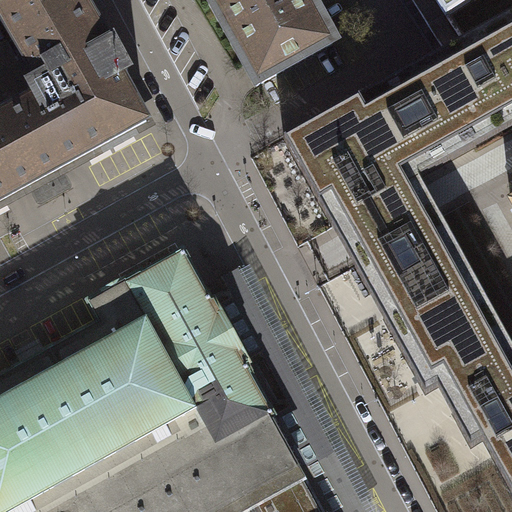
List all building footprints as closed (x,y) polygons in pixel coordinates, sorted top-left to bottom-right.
[(0,0),(0,19),(37,82),(27,87),(33,98),(0,115),(0,203),(8,200),(20,193),(33,186),(60,171),(72,165),(83,159),(148,124),(140,110),(122,77),(129,73),(120,57),(112,44),(110,45),(83,0),(0,0)] [(208,0),(257,87),(334,44),(309,0),(208,0)] [(446,16),(435,0),(411,0),(433,35),(452,23),(447,15),(446,16)] [(458,44),(511,13),(511,0),(473,0),(448,16),(458,31),(452,35),(458,44)] [(426,396),(438,389),(471,449),(483,442),(511,493),(511,343),(431,199),(420,179),(511,128),(511,13),(458,44),(283,140),(343,248),(426,396)] [(127,148),(135,166),(164,153),(156,135),(127,148)] [(68,177),(60,171),(33,186),(33,197),(37,204),(39,205),(41,206),(43,205),(70,190),(71,189),(72,187),(72,185),(68,177)] [(0,511),(327,511),(304,469),(275,415),(273,416),(246,368),(248,366),(245,361),(243,357),(247,355),(221,307),(217,309),(216,306),(212,301),(210,302),(184,254),(93,304),(105,324),(0,381),(0,511)] [(232,297),(216,306),(217,309),(221,307),(247,355),(243,357),(245,361),(260,352),(290,406),(275,415),(304,469),(318,461),(330,482),(347,473),(345,469),(356,463),(249,267),(238,272),(236,268),(220,276),(232,297)]
